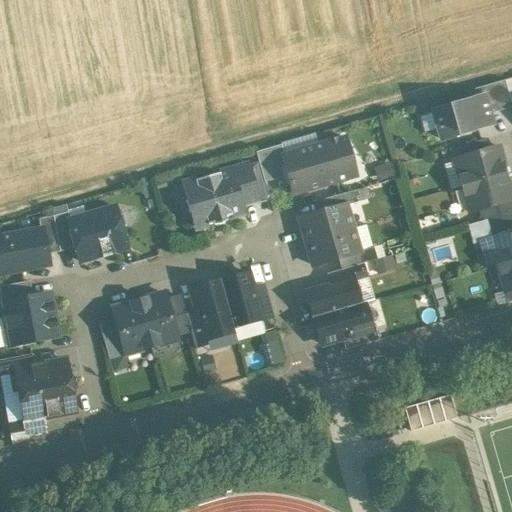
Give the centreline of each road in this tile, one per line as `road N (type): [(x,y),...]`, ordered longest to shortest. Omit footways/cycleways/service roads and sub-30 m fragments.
road 1 (track): [(0,211),(511,65)]
road 2 (residential): [(103,436),(68,296),(267,240),(307,386)]
road 3 (residential): [(307,386),(511,326)]
road 4 (residential): [(103,436),(307,386)]
